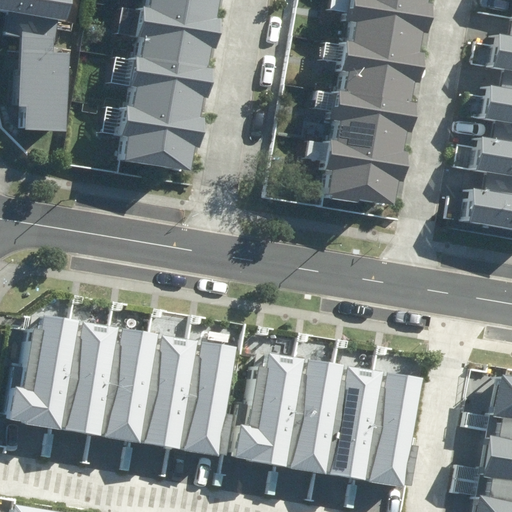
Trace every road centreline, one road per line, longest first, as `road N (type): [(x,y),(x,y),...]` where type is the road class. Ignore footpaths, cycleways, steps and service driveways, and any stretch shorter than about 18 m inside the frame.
road 1 (residential): [(404,280),(454,0)]
road 2 (residential): [(203,243),(243,0)]
road 3 (residential): [(420,511),(457,289)]
road 4 (residential): [(207,511),(0,478)]
road 5 (residential): [(0,209),(203,243)]
road 6 (residential): [(203,243),(404,280)]
